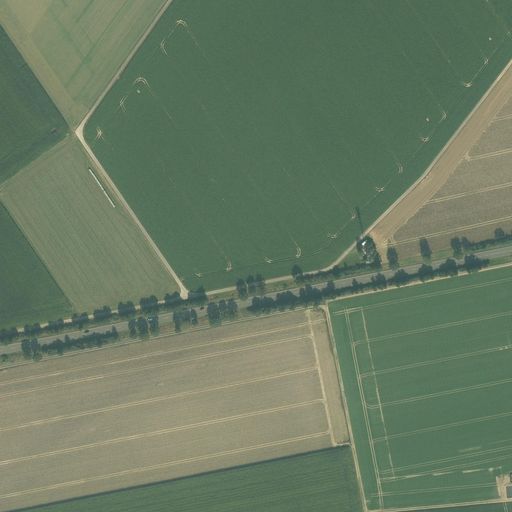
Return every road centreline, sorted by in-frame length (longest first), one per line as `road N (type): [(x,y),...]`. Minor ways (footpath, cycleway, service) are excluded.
road 1 (track): [(511,59),(420,179),(329,268),(0,334)]
road 2 (track): [(0,368),(319,305),(366,511)]
road 3 (primary): [(0,351),(511,250)]
road 4 (track): [(187,297),(76,131),(170,0)]
road 5 (track): [(383,511),(511,498)]
